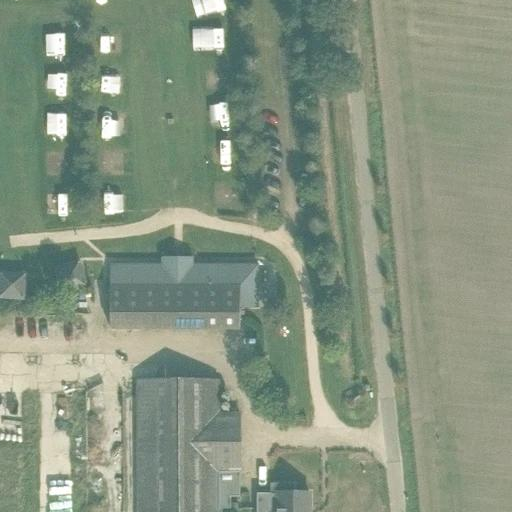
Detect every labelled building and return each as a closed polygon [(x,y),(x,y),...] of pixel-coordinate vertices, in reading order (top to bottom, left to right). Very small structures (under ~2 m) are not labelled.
[(196,0),(202,15),(228,5),(226,0),(196,0)] [(71,58),(71,41),(47,41),(47,58),(71,58)] [(234,71),(214,71),(214,89),(234,89),(234,71)] [(47,101),(72,100),(71,79),(46,80),(47,101)] [(107,96),(125,97),(125,80),(107,80),(107,96)] [(232,102),(219,104),(222,128),(236,126),(232,102)] [(101,117),(101,135),(129,135),(128,116),(101,117)] [(48,118),(49,140),(72,139),(70,117),(48,118)] [(221,146),(223,184),(240,183),(239,145),(221,146)] [(72,178),(71,155),(47,156),(48,179),(72,178)] [(105,158),(105,172),(121,172),(121,158),(105,158)] [(241,204),(241,187),(212,188),(213,205),(241,204)] [(74,196),(52,195),(51,215),(72,216),(74,196)] [(111,266),(111,268),(116,268),(116,288),(111,288),(111,330),(239,331),(239,309),(257,309),(257,267),(192,267),(192,259),(162,259),(162,267),(111,266)] [(84,286),(79,269),(57,275),(62,292),(84,286)] [(0,297),(22,299),(23,282),(0,280),(0,284),(0,297)] [(218,381),(137,380),(135,381),(135,511),(221,511),(221,510),(229,510),(229,498),(239,498),(239,415),(217,415),(218,381)] [(305,390),(292,390),(292,408),(305,408),(305,390)] [(308,511),(308,494),(293,494),(293,485),(270,485),(270,495),(256,495),(256,511),(308,511)]
